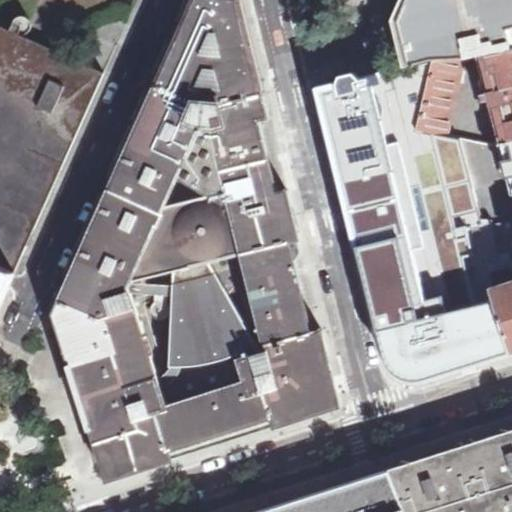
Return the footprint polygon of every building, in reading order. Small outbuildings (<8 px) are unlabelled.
[(271,117),(269,109),(267,101),(241,0),(196,0),(56,314),(81,394),(110,480),(343,406),(323,330),(314,331),(312,324),(310,318),(291,242),(301,239),(289,190),(279,193),(261,120),(271,117)] [(511,0),(408,0),(399,23),(413,66),(437,60),(464,59),(476,59),(484,56),(511,48),(511,0)] [(59,178),(106,73),(0,25),(0,263),(17,271),(27,252),(59,178)] [(505,143),(511,141),(511,48),(484,56),(505,143)] [(464,59),(437,60),(420,132),(448,137),(464,59)] [(511,352),(511,351),(511,346),(493,284),(492,270),(492,267),(498,265),(497,254),(494,223),(494,219),(483,218),(474,187),(461,140),(448,137),(420,132),(437,60),(413,66),(321,89),(376,316),(387,358),(390,366),(393,369),(401,376),(406,379),(417,380),(429,379),(428,376),(438,373),(439,375),(469,366),(491,359),(490,357),(495,355),(500,353),(500,356),(502,355),(501,353),(510,350),(511,352)] [(511,141),(505,143),(494,146),(461,140),(474,187),(510,177),(510,179),(511,178),(511,141)] [(511,220),(494,223),(497,254),(511,251),(511,220)] [(492,267),(492,270),(511,265),(511,264),(511,251),(497,254),(498,265),(492,267)] [(0,263),(0,310),(17,271),(0,263)] [(511,346),(511,277),(493,284),(511,346)] [(511,430),(505,432),(447,451),(392,469),(409,511),(489,511),(511,504),(511,430)] [(256,511),(409,511),(392,469),(361,479),(360,479),(354,481),(352,481),(256,511)]
